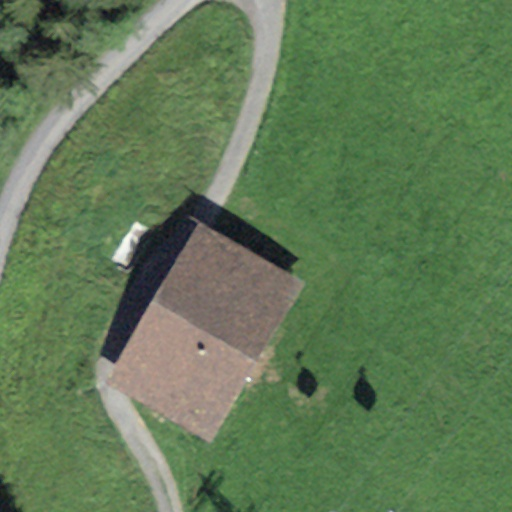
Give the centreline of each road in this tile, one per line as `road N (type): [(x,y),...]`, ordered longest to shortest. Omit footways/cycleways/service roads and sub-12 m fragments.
road 1 (track): [(262,0),(267,42),(227,172),(129,320),(110,365),(112,394),(168,511)]
road 2 (residential): [(177,0),(68,104),(15,188),(0,232)]
